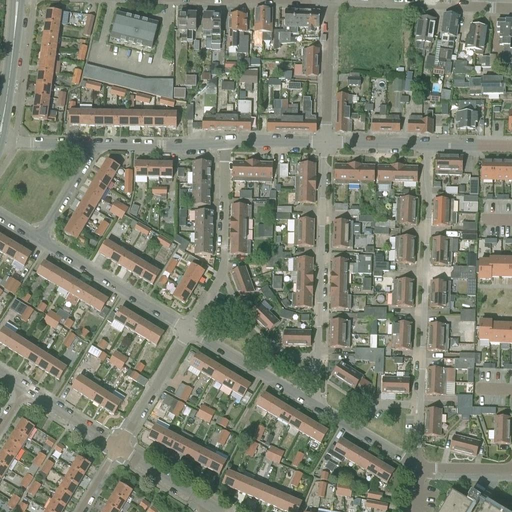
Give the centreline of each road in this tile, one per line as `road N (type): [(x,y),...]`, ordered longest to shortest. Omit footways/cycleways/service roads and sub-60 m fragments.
road 1 (residential): [(324,143),(318,407)]
road 2 (residential): [(417,407),(423,145)]
road 3 (residential): [(188,330),(225,256),(225,143)]
road 4 (residential): [(188,330),(39,236)]
road 5 (residential): [(318,407),(188,330)]
road 6 (residential): [(324,143),(326,0)]
road 7 (secondary): [(1,140),(20,0)]
road 8 (residential): [(120,447),(188,330)]
road 9 (residential): [(92,144),(225,143)]
road 10 (residential): [(511,8),(382,2)]
